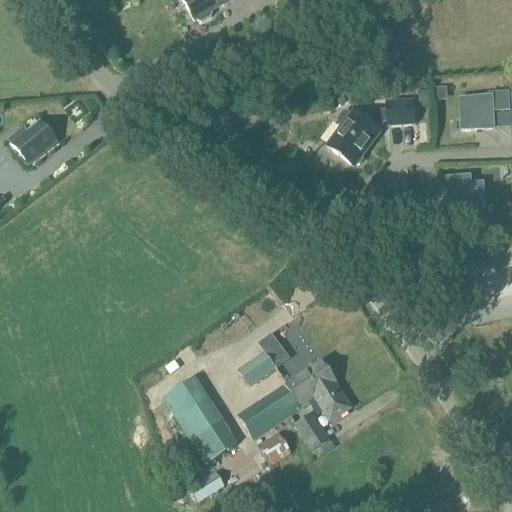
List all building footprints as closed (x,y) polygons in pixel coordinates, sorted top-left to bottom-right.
[(184,0),(182,1),(194,22),(231,0),(184,0)] [(391,20),(357,23),(359,47),(393,44),(391,20)] [(376,48),(375,59),(394,62),(395,51),(376,48)] [(430,110),(429,93),(417,93),(418,111),(430,110)] [(461,132),(492,131),(491,100),(460,101),(461,132)] [(388,128),(412,127),(411,103),(387,104),(387,113),(375,113),(366,125),(352,114),(351,117),(347,114),(343,115),(337,122),(338,126),(341,129),(327,148),(353,169),(379,135),(377,133),(384,124),(388,124),(388,128)] [(509,115),(497,116),(497,128),(510,128),(509,115)] [(23,132),(10,142),(29,166),(55,145),(40,125),(26,136),(23,132)] [(439,212),(470,211),(468,180),(437,182),(439,212)] [(0,205),(0,210),(10,227),(53,202),(41,182),(0,205)] [(433,207),(421,208),(421,218),(434,217),(433,207)] [(275,371),(263,355),(237,374),(250,391),(275,371)] [(295,381),(294,380),(283,387),(300,413),(311,406),(310,404),(314,402),(314,401),(334,388),(334,389),(336,387),(321,364),(295,381)] [(162,403),(176,423),(208,402),(194,381),(162,403)] [(300,413),(283,387),(235,418),(252,444),(300,413)] [(314,401),(314,402),(310,404),(311,406),(317,416),(322,413),(329,424),(349,412),(334,389),(334,388),(314,401)] [(293,427),(312,456),(320,450),(325,457),(335,451),(312,415),(293,427)] [(394,472),(426,449),(404,419),(372,442),(394,472)] [(290,455),(279,436),(278,435),(260,447),(263,451),(259,453),(270,470),(291,456),(290,455)] [(189,451),(165,466),(176,484),(200,469),(189,451)] [(198,506),(225,489),(216,474),(189,491),(198,506)]
